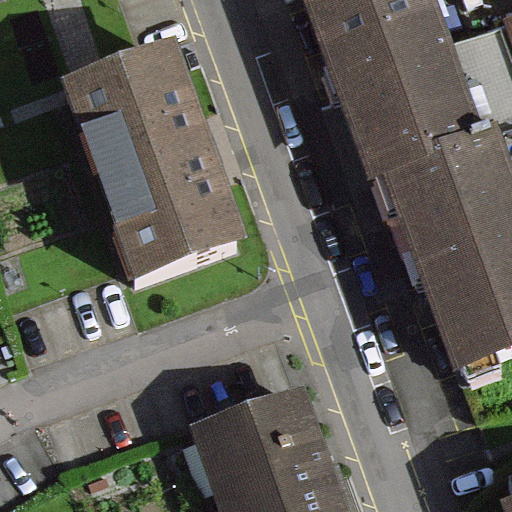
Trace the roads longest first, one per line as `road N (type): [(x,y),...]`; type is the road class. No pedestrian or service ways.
road 1 (residential): [(0,417),(333,301)]
road 2 (residential): [(333,301),(225,0)]
road 3 (residential): [(409,511),(333,301)]
